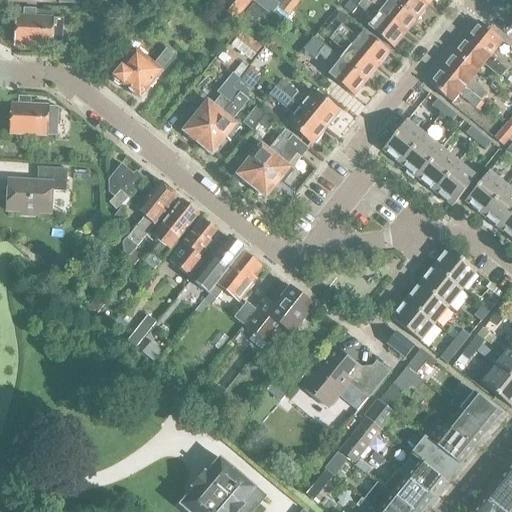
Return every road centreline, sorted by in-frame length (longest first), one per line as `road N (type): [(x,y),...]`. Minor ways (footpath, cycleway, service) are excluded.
road 1 (residential): [(315,243),(303,257),(285,257),(73,81),(0,66)]
road 2 (residential): [(315,243),(361,180),(357,149),(479,0)]
road 3 (residential): [(451,232),(315,243)]
road 4 (residential): [(451,232),(366,331)]
